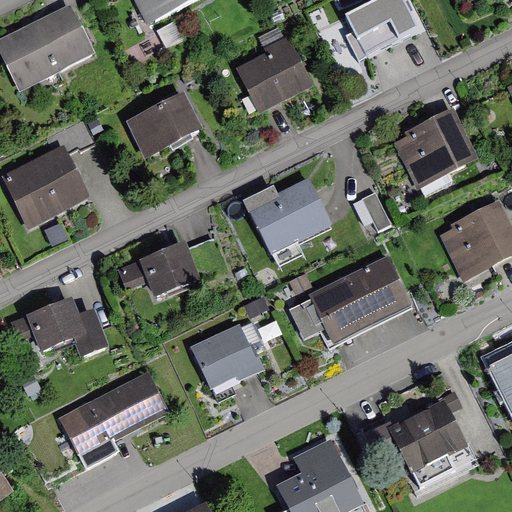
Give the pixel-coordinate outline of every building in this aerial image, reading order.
[(138,0),(153,28),(209,0),(138,0)] [(372,0),(375,5),(349,16),(369,61),(422,38),(404,0),(372,0)] [(73,8),(0,44),(0,50),(23,97),(99,59),(73,8)] [(268,58),(239,73),(263,121),(319,93),(291,38),(265,52),(268,58)] [(186,95),(131,121),(151,162),(206,136),(186,95)] [(454,116),(398,144),(418,182),(473,154),(454,116)] [(69,150),(6,180),(32,235),(95,205),(69,150)] [(279,191),(247,206),(273,260),(334,230),(312,185),(283,199),(279,191)] [(375,235),(392,227),(376,196),(359,204),(375,235)] [(511,229),(502,208),(445,236),(463,273),(511,249),(511,229)] [(204,284),(189,247),(141,267),(138,260),(118,268),(128,291),(152,282),(160,303),(204,284)] [(387,260),(314,295),(334,337),(407,302),(387,260)] [(73,297),(11,322),(19,343),(35,337),(42,353),(75,340),(82,358),(110,347),(94,309),(80,314),(73,297)] [(245,328),(195,352),(218,399),(267,375),(245,328)] [(511,349),(488,361),(511,409),(511,349)] [(150,377),(77,416),(89,439),(104,431),(114,449),(172,419),(150,377)] [(439,401),(440,404),(390,430),(420,489),(477,460),(454,415),(464,410),(455,393),(439,401)] [(309,484),(288,493),(296,511),(358,511),(365,509),(336,445),(299,461),(309,484)] [(0,471),(0,511),(1,511),(18,502),(0,471)]
